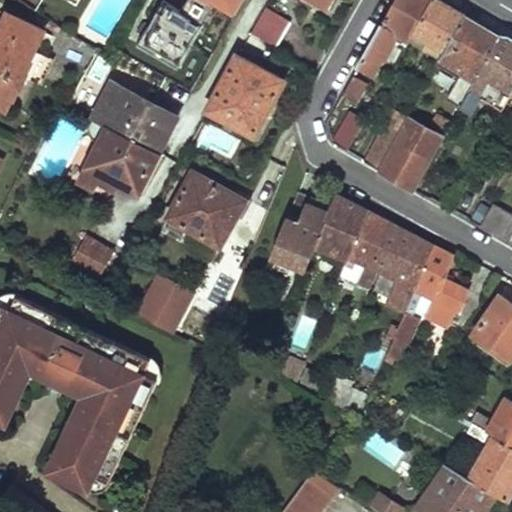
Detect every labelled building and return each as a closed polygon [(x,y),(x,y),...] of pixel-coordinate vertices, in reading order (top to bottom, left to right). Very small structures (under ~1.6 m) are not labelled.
[(244,0),(166,0),(143,42),(182,64),(217,3),(236,14),(244,0)] [(396,0),(359,66),(373,75),(397,33),(411,40),(433,0),(396,0)] [(446,49),(466,14),(449,4),(441,0),(433,0),(411,40),(420,45),(431,39),(446,49)] [(293,21),(266,6),(253,31),(279,45),(293,21)] [(43,31),(7,14),(0,29),(0,99),(8,103),(18,79),(35,88),(47,63),(31,54),(43,31)] [(481,70),(501,35),(480,23),(466,14),(446,49),(439,62),(462,75),(449,98),(462,105),(467,96),(475,82),(481,70)] [(511,41),(501,35),(481,70),(511,88),(511,41)] [(286,80),(239,55),(220,90),(210,109),(257,135),(286,80)] [(356,73),(344,94),(358,101),(369,81),(356,73)] [(177,117),(112,82),(89,128),(89,136),(93,140),(99,145),(82,178),(95,185),(102,172),(139,191),(160,151),(177,117)] [(484,87),(475,82),(467,96),(477,102),(484,87)] [(409,115),(398,108),(383,135),(381,134),(366,161),(379,169),(409,115)] [(431,127),(409,115),(379,169),(416,190),(453,121),(438,113),(431,127)] [(364,122),(351,115),(336,144),(348,151),(364,122)] [(206,122),(195,142),(230,160),(241,140),(206,122)] [(248,199),(196,171),(169,217),(223,246),(248,199)] [(318,246),(334,206),(317,198),(301,190),(269,269),(287,275),(290,270),(306,275),(318,246)] [(345,276),(370,211),(359,205),(339,194),(334,206),(318,246),(348,257),(341,274),(345,276)] [(511,236),(511,214),(494,204),(481,227),(509,243),(511,236)] [(371,266),(389,220),(382,217),(370,211),(345,276),(371,287),(378,270),(371,266)] [(408,306),(426,265),(406,256),(414,234),(402,227),(389,220),(371,266),(378,270),(399,281),(392,298),(408,306)] [(426,265),(435,244),(414,234),(406,256),(426,265)] [(114,249),(87,235),(68,271),(94,286),(114,249)] [(451,253),(435,244),(426,265),(408,306),(417,310),(424,292),(460,311),(467,290),(449,281),(442,278),(451,253)] [(206,279),(170,259),(142,312),(177,334),(206,279)] [(511,359),(511,358),(511,293),(509,292),(506,297),(502,294),(475,333),(511,359)] [(151,360),(18,294),(11,309),(0,303),(0,420),(5,423),(32,366),(51,375),(46,387),(62,394),(67,383),(87,392),(51,467),(91,487),(98,473),(111,479),(159,381),(147,374),(151,360)] [(291,346),(306,350),(315,319),(300,315),(291,346)] [(377,376),(384,347),(368,343),(360,372),(377,376)] [(308,365),(276,351),(271,365),(301,383),(308,365)] [(357,390),(338,382),(330,399),(350,408),(357,390)] [(511,399),(509,397),(495,422),(479,414),(475,423),(511,442),(511,399)] [(511,442),(475,423),(474,422),(470,431),(491,443),(473,478),(498,491),(509,497),(511,490),(511,442)] [(395,468),(406,450),(372,430),(362,447),(395,468)] [(483,511),(498,491),(473,478),(448,464),(421,504),(432,511),(483,511)] [(320,511),(333,494),(309,476),(283,511),(320,511)] [(54,511),(12,481),(0,496),(0,508),(5,511),(54,511)] [(402,511),(406,508),(381,492),(374,503),(386,511),(402,511)]
